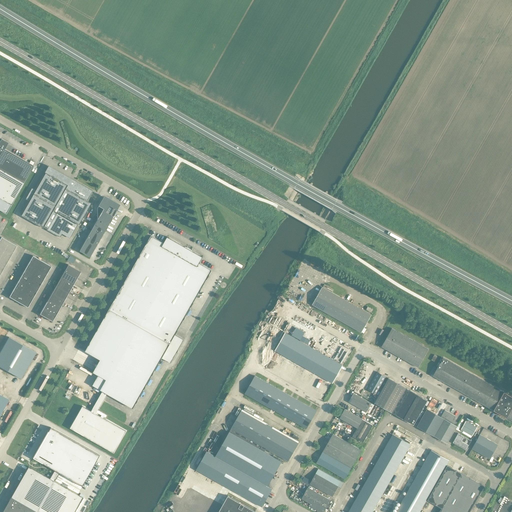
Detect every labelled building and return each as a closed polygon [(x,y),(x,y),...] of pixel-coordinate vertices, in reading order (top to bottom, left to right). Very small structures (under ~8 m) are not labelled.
[(0,169),(23,183),(33,166),(4,149),(8,143),(1,139),(0,139),(0,169)] [(44,172),(45,173),(21,215),(43,228),(43,227),(47,229),(46,230),(47,230),(51,223),(64,230),(70,220),(78,225),(91,203),(86,200),(92,190),(78,183),(48,166),(44,172)] [(0,210),(6,214),(23,183),(0,169),(0,210)] [(79,250),(90,256),(119,206),(103,197),(98,206),(103,209),(79,250)] [(161,221),(160,221),(161,219),(155,216),(153,219),(157,221),(156,222),(160,224),(161,221)] [(100,390),(102,391),(107,394),(133,408),(162,358),(170,363),(184,340),(175,334),(212,270),(199,263),(202,257),(192,251),(193,251),(185,247),(167,237),(163,243),(151,236),(85,351),(105,363),(98,375),(106,380),(100,390)] [(0,274),(16,246),(1,237),(0,239),(0,274)] [(32,256),(9,296),(9,297),(27,307),(27,308),(27,307),(28,307),(51,266),(52,266),(51,266),(51,265),(51,266),(33,256),(33,255),(32,255),(32,256)] [(80,271),(68,264),(47,301),(39,314),(40,314),(46,317),(52,321),(59,309),(60,309),(59,308),(80,272),(81,272),(80,271)] [(371,315),(348,302),(323,287),(312,305),(361,332),(371,315)] [(264,328),(271,332),(274,326),(267,322),(264,328)] [(410,363),(414,365),(418,367),(428,349),(392,328),(381,347),(410,363)] [(275,351),(332,383),(338,372),(342,365),(285,333),(275,351)] [(9,337),(0,352),(0,366),(21,378),(36,352),(9,337)] [(511,396),(443,357),(432,376),(511,420),(511,396)] [(376,394),(386,377),(377,372),(367,389),(376,394)] [(269,382),(266,381),(265,382),(255,376),(245,394),(298,424),(306,428),(316,411),(315,410),(268,383),(269,382)] [(394,414),(408,389),(388,378),(374,403),(394,414)] [(427,400),(408,389),(394,414),(413,425),(427,400)] [(102,391),(91,411),(95,414),(107,394),(102,391)] [(353,393),(348,402),(369,414),(374,405),(353,393)] [(0,394),(0,414),(9,399),(0,394)] [(91,411),(82,406),(70,428),(113,453),(126,431),(95,414),(91,411)] [(250,409),(248,411),(260,418),(261,416),(250,409)] [(352,437),(363,443),(364,441),(372,425),(344,409),(339,418),(357,428),(352,437)] [(444,410),(441,417),(427,409),(417,426),(447,443),(457,426),(454,424),(455,422),(453,421),(455,416),(444,410)] [(257,507),(259,505),(262,507),(272,489),(259,481),(274,454),(287,462),(298,442),(291,438),(241,410),(215,456),(211,454),(213,451),(209,449),(208,452),(206,451),(196,470),(249,500),(248,502),(257,507)] [(476,427),(466,421),(461,429),(472,436),(476,427)] [(59,473),(82,486),(100,455),(50,427),(48,431),(47,431),(42,440),(40,445),(32,458),(41,463),(42,463),(54,470),(49,478),(54,481),(59,473)] [(461,441),(464,437),(458,433),(452,443),(466,450),(468,445),(461,441)] [(333,434),(323,452),(351,468),(361,450),(333,434)] [(392,434),(363,487),(348,511),(371,511),(383,492),(387,495),(391,486),(388,484),(410,445),(392,434)] [(472,449),(489,459),(497,445),(480,435),(472,449)] [(431,450),(395,511),(419,511),(449,460),(431,450)] [(351,468),(323,452),(316,463),(344,478),(351,468)] [(469,511),(484,486),(446,465),(426,500),(441,508),(438,511),(469,511)] [(28,466),(11,497),(37,511),(54,481),(49,478),(28,466)] [(318,469),(310,484),(332,496),(338,486),(340,488),(343,483),(318,469)] [(54,481),(37,511),(73,511),(82,497),(54,481)] [(330,500),(308,488),(301,498),(310,503),(309,506),(313,509),(315,506),(324,511),(330,500)] [(227,496),(218,511),(254,511),(255,511),(227,496)] [(37,511),(11,497),(1,511),(37,511)]
